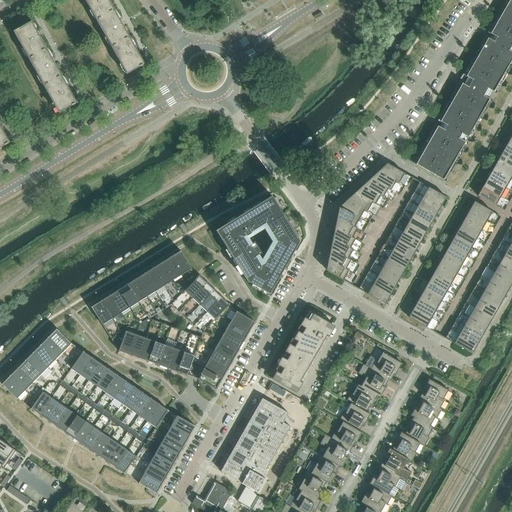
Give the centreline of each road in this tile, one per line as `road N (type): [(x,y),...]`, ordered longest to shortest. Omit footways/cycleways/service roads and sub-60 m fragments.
road 1 (residential): [(167,511),(303,275)]
road 2 (residential): [(479,0),(397,116),(304,202)]
road 3 (residential): [(430,347),(335,511)]
road 4 (tertiary): [(0,194),(136,112)]
road 5 (residential): [(430,347),(303,275)]
road 6 (residential): [(304,202),(221,91)]
